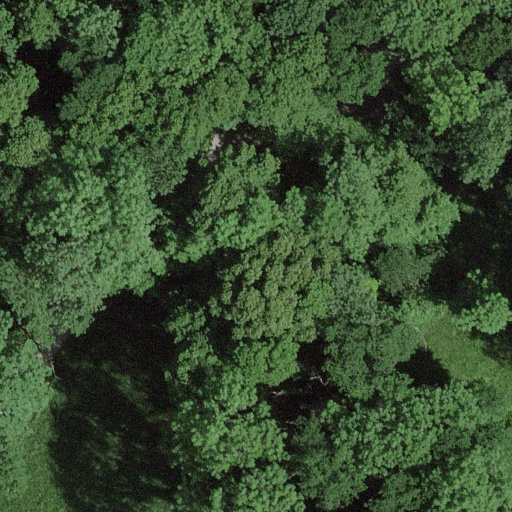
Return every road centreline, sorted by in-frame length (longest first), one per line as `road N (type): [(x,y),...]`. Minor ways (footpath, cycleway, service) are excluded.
road 1 (track): [(0,406),(60,303),(162,189),(223,141),(390,46),(511,12)]
road 2 (track): [(511,189),(328,77)]
